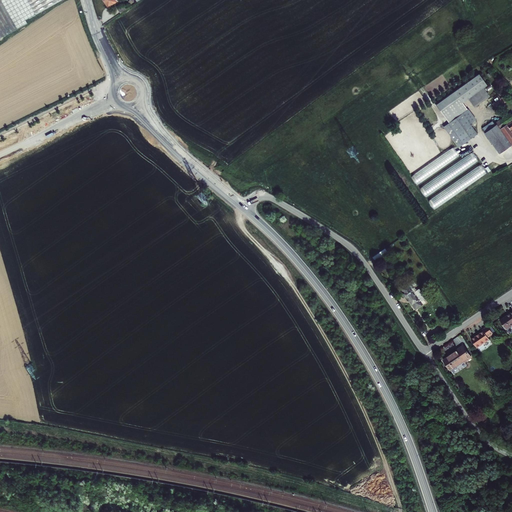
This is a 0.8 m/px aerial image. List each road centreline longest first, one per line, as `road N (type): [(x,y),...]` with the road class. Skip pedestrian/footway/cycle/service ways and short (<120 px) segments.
road 1 (secondary): [(244,207),(314,280),(364,353),(402,425),(432,511)]
road 2 (track): [(400,509),(335,354),(300,296),(246,233),(244,207)]
road 3 (unclassified): [(423,352),(355,251),(266,195),(244,207)]
road 4 (unclassified): [(511,455),(476,431),(423,352)]
